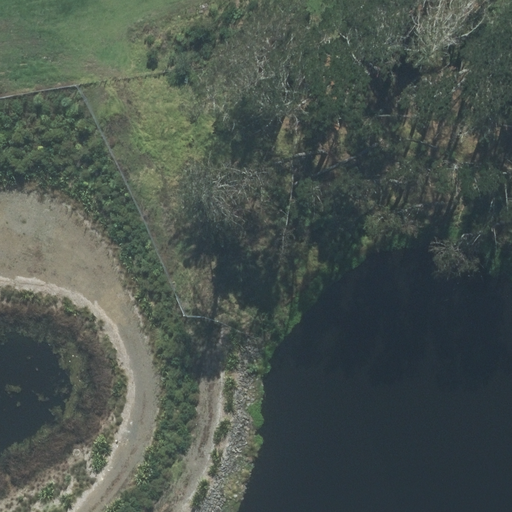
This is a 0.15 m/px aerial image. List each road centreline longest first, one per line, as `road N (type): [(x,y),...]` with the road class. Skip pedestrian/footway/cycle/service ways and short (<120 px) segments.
road 1 (track): [(168,511),(218,448),(228,352),(198,243),(104,74)]
road 2 (track): [(0,229),(73,251),(128,326),(136,404),(116,463),(75,511)]
